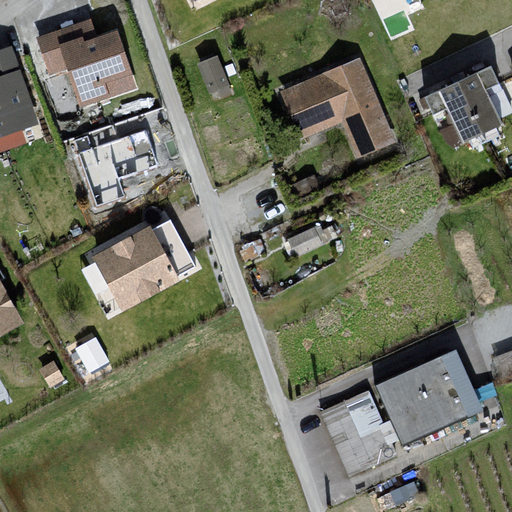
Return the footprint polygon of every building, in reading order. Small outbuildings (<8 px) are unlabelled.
[(88,23),(33,40),(44,75),(65,74),(78,111),(135,94),(115,32),(93,39),(88,23)] [(0,139),(33,129),(7,51),(0,53),(0,139)] [(219,52),(201,58),(213,94),(232,88),(219,52)] [(355,59),(276,92),(297,142),(340,124),(355,158),(391,143),(355,59)] [(485,68),(419,100),(427,118),(442,110),(459,145),(497,126),(481,93),(494,87),(485,68)] [(157,165),(146,130),(79,153),(97,204),(124,195),(119,178),(157,165)] [(169,220),(98,259),(125,307),(196,269),(169,220)] [(318,223),(291,234),(298,250),(324,239),(318,223)] [(0,333),(21,322),(0,283),(0,333)] [(471,364),(484,360),(472,326),(459,331),(471,364)] [(98,333),(78,343),(89,368),(110,359),(98,333)] [(511,346),(495,353),(500,367),(511,362),(511,346)] [(478,414),(450,352),(372,387),(400,449),(478,414)] [(365,394),(317,414),(346,480),(394,459),(365,394)]
